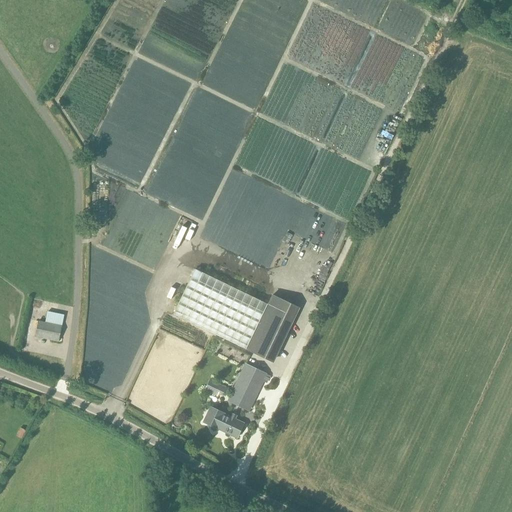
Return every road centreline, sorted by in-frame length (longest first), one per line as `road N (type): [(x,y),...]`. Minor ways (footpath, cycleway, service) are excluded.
road 1 (unknown): [(61,395),(79,292),(82,187),(66,145),(0,49)]
road 2 (unclassified): [(290,511),(116,420),(0,372)]
road 3 (unknown): [(116,420),(177,281)]
